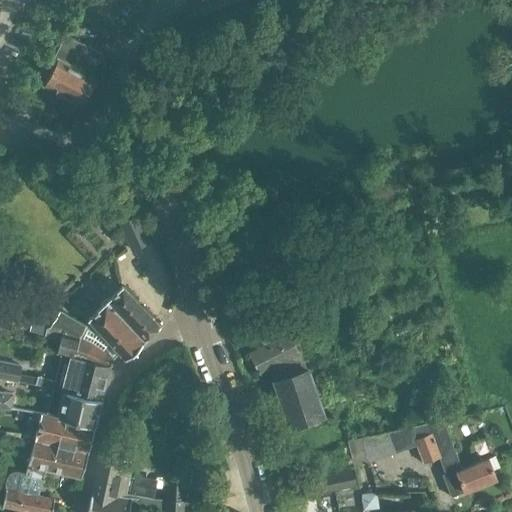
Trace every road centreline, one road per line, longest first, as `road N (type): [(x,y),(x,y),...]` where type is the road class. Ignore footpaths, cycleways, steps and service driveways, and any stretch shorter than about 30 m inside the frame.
road 1 (residential): [(80,511),(119,377),(197,316)]
road 2 (residential): [(258,511),(197,316)]
road 3 (residential): [(197,316),(149,191),(121,161)]
road 4 (unknown): [(93,150),(133,56),(173,0)]
road 5 (unclassified): [(121,161),(0,128)]
